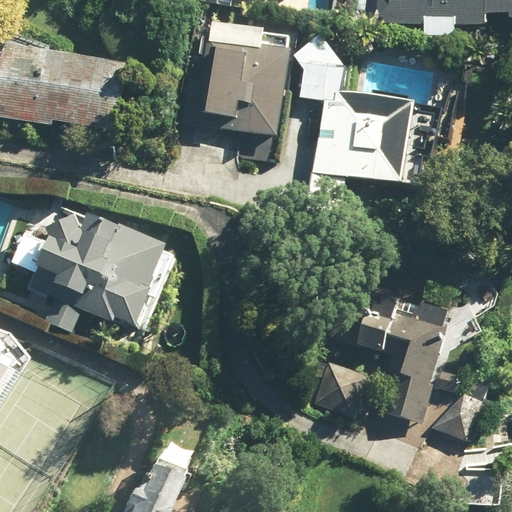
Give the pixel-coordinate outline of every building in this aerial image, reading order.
[(425,37),(459,38),(460,30),(492,31),(492,22),(509,23),(509,32),(511,32),(511,0),(381,0),(380,26),(426,28),(425,37)] [(268,38),(211,31),(205,80),(186,78),(181,122),(237,129),(236,141),(283,147),(294,51),(267,48),(268,38)] [(333,102),(313,206),(343,211),(350,176),(406,187),(421,109),(347,95),(352,69),(330,38),(299,60),(307,70),(302,96),(333,102)] [(2,53),(0,65),(0,120),(137,143),(148,76),(2,53)] [(140,336),(170,252),(87,222),(85,227),(74,223),(52,234),(48,245),(36,278),(61,287),(57,299),(90,310),(93,301),(100,303),(93,322),(119,332),(121,329),(140,336)] [(420,299),(363,288),(353,340),(390,346),(377,420),(430,430),(451,315),(418,309),(420,299)] [(0,407),(29,359),(0,341),(0,407)] [(375,383),(331,370),(319,411),(363,424),(375,383)] [(125,506),(122,511),(160,511),(174,480),(143,467),(132,494),(124,490),(119,504),(125,506)]
